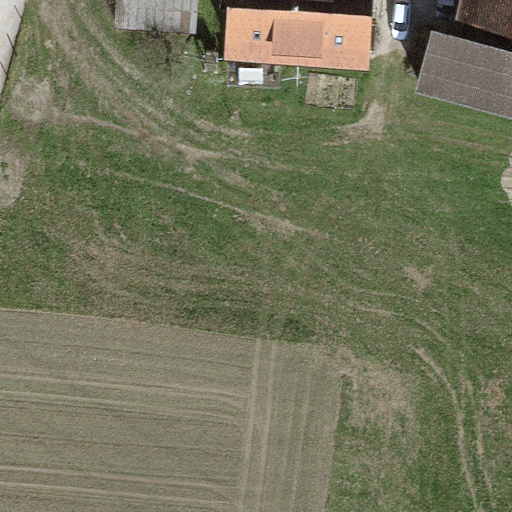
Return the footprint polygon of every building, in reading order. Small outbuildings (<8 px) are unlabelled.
[(194,0),(119,0),(118,21),(193,26),(194,0)] [(235,0),(233,45),(298,49),(300,0),(235,0)] [(367,0),(300,0),(298,49),(363,54),(367,0)] [(511,0),(485,0),(482,18),(511,24),(511,0)] [(511,52),(434,31),(420,84),(511,109),(511,52)]
